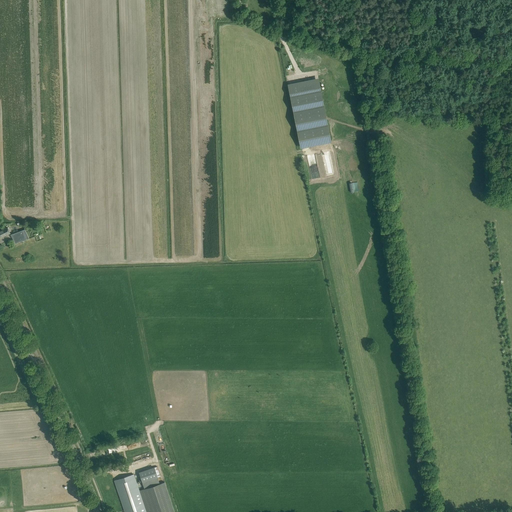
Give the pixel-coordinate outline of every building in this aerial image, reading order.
[(319,78),(288,84),(300,148),(331,142),(319,78)] [(7,227),(0,230),(0,237),(10,233),(7,227)] [(157,467),(139,473),(142,482),(161,476),(157,467)] [(134,474),(119,479),(114,480),(124,511),(150,511),(148,503),(142,488),(139,479),(136,480),(134,474)] [(173,511),(163,482),(142,488),(151,511),(173,511)]
